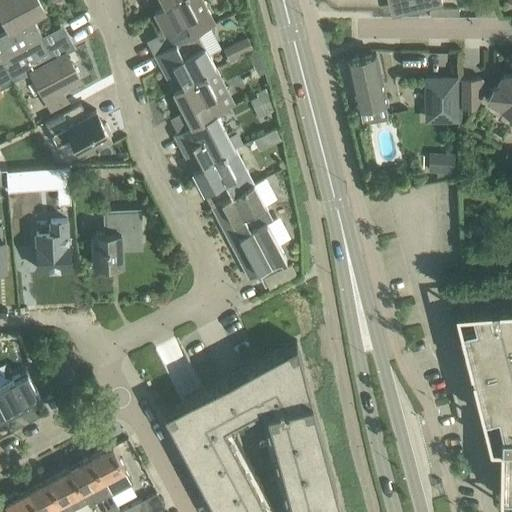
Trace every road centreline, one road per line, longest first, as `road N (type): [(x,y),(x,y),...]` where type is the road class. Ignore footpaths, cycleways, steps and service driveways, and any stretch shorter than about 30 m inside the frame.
road 1 (residential): [(99,351),(210,287),(208,268),(144,145),(105,0)]
road 2 (secondary): [(423,511),(337,211)]
road 3 (secondary): [(337,211),(368,411),(395,511)]
road 4 (secondary): [(337,211),(284,0)]
road 5 (residential): [(0,457),(120,393)]
road 6 (residential): [(185,511),(120,393)]
road 7 (residential): [(380,28),(511,29)]
